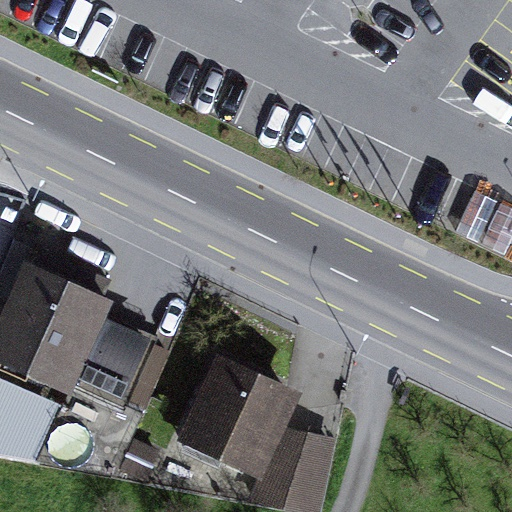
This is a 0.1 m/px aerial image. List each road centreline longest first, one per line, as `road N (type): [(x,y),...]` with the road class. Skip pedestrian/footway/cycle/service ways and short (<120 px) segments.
road 1 (primary): [(0,108),(511,356)]
road 2 (track): [(353,511),(399,302)]
